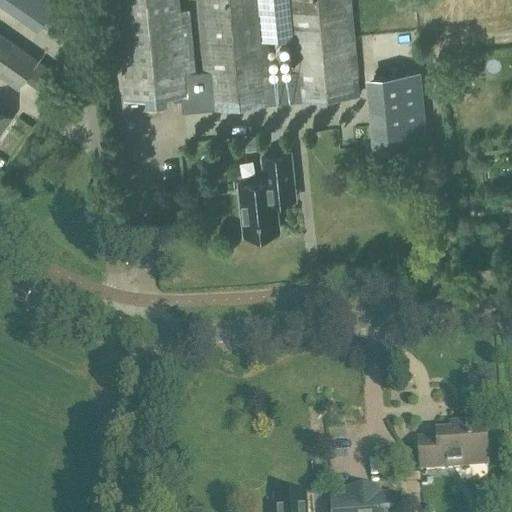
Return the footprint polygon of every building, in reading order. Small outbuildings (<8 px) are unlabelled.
[(0,0),(0,2),(38,30),(57,2),(54,0),(0,0)] [(184,109),(214,106),(214,107),(266,102),(302,98),(302,99),(360,93),(351,0),(286,0),(294,84),(270,86),(262,0),(198,0),(205,77),(185,79),(178,0),(116,0),(126,97),(183,92),(184,109)] [(0,75),(18,88),(38,59),(0,32),(0,75)] [(511,46),(481,46),(481,71),(511,71),(511,46)] [(27,80),(51,98),(65,78),(40,61),(27,80)] [(418,72),(374,76),(382,157),(425,153),(418,72)] [(0,134),(11,118),(0,110),(0,134)] [(295,194),(290,152),(264,155),(266,179),(259,180),(259,184),(240,186),(246,234),(279,230),(275,200),(281,199),(280,195),(295,194)] [(436,434),(437,440),(418,441),(421,471),(488,466),(484,423),(451,425),(452,433),(436,434)] [(166,484),(148,484),(147,502),(166,502),(166,484)] [(331,501),(332,511),(396,511),(395,497),(379,498),(379,490),(347,492),(347,500),(331,501)] [(275,498),(276,511),(305,511),(305,496),(275,498)]
